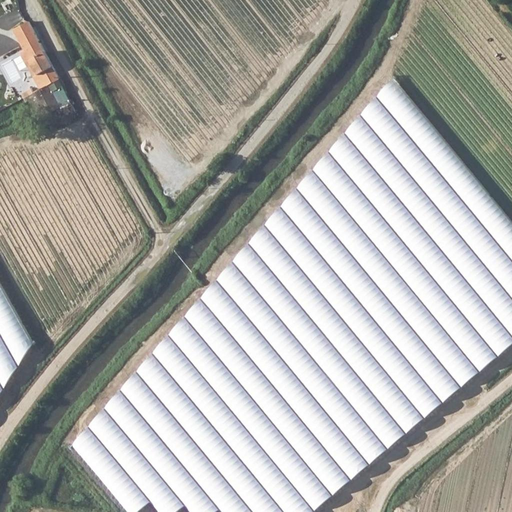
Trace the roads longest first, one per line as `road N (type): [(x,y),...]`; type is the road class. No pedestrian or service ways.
road 1 (track): [(0,439),(165,237)]
road 2 (track): [(511,377),(398,473),(377,511)]
